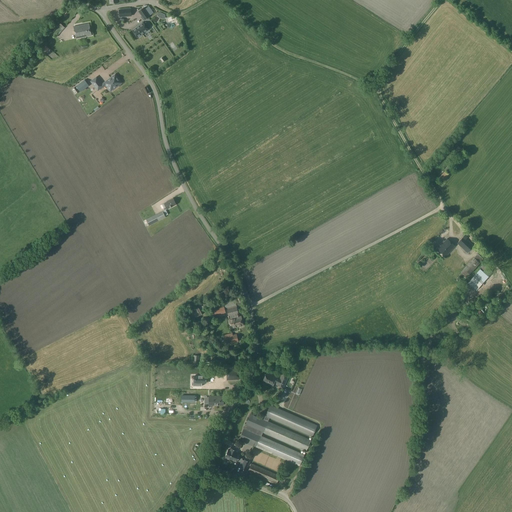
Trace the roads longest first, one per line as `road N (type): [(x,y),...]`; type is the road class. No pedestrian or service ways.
road 1 (unclassified): [(249,307),(238,273),(185,189),(152,87),(101,10)]
road 2 (track): [(441,0),(378,90),(454,220)]
road 3 (unclassified): [(249,307),(442,207)]
road 4 (track): [(225,0),(284,51),(378,90)]
road 5 (unclassified): [(203,465),(250,363),(249,307)]
